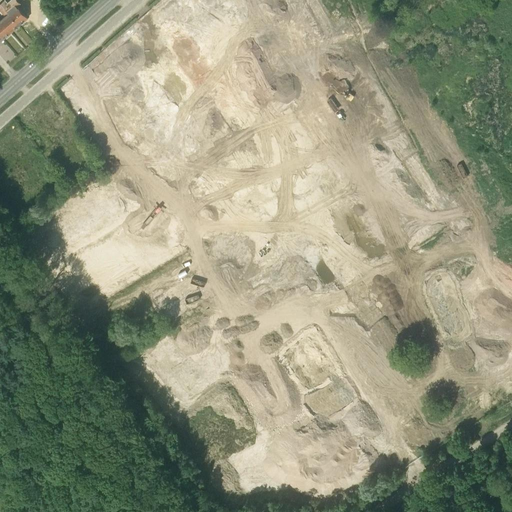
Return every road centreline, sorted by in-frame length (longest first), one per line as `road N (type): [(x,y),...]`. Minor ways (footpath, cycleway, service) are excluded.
road 1 (unclassified): [(0,125),(140,0)]
road 2 (track): [(375,511),(511,424)]
road 3 (primary): [(0,98),(112,0)]
